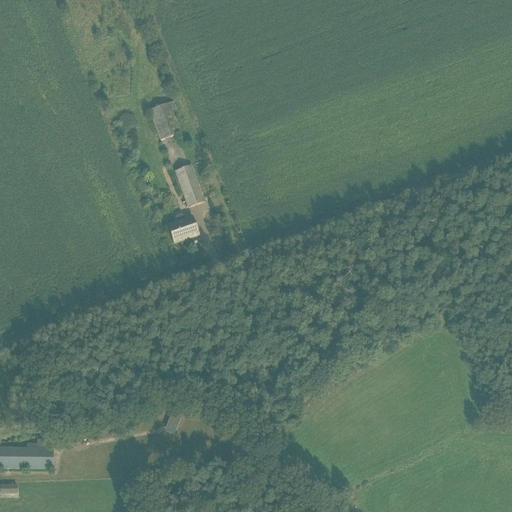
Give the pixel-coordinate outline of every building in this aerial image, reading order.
[(169,104),(149,111),(160,142),(180,134),(169,104)] [(190,167),(175,172),(185,199),(186,202),(188,208),(188,209),(204,203),(200,194),(190,167)] [(175,219),(176,224),(168,226),(174,245),(175,244),(175,242),(188,237),(189,240),(198,236),(192,218),(185,220),(183,216),(181,215),(176,217),(175,219)] [(169,429),(173,416),(162,414),(159,427),(169,429)] [(0,469),(53,470),(53,449),(0,449),(0,469)] [(18,495),(17,485),(0,486),(1,496),(18,495)]
